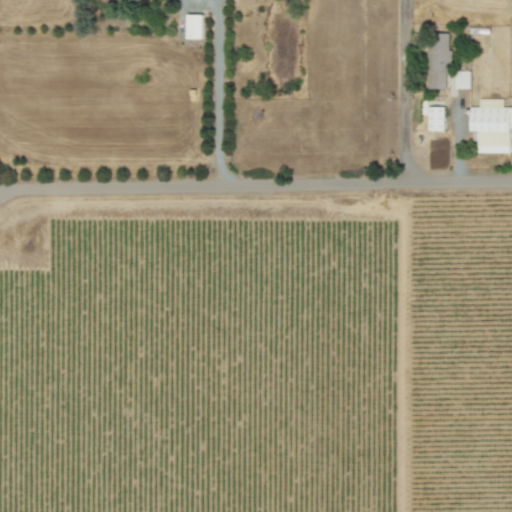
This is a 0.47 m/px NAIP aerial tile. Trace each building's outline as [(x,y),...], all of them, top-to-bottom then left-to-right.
[(203,15),(187,14),(186,38),(202,39),(203,15)] [(451,33),(439,33),(439,44),(429,44),(428,87),(450,87),(451,33)] [(470,88),(470,71),(456,71),(456,88),(470,88)] [(509,152),(509,128),(511,127),(511,107),(503,107),(503,99),(479,98),(479,108),(469,108),(468,131),(477,131),(477,152),(509,152)] [(445,106),(428,107),(429,131),(445,130),(445,106)]
